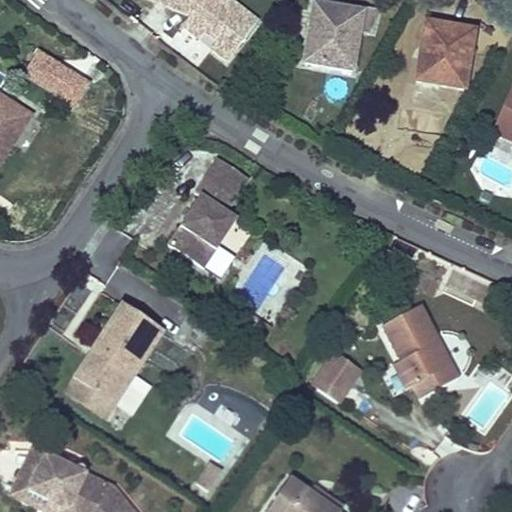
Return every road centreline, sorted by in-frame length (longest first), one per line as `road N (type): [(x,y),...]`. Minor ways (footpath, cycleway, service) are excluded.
road 1 (residential): [(173,89),(412,223),(511,267)]
road 2 (residential): [(43,290),(173,89)]
road 3 (residential): [(64,0),(173,89)]
